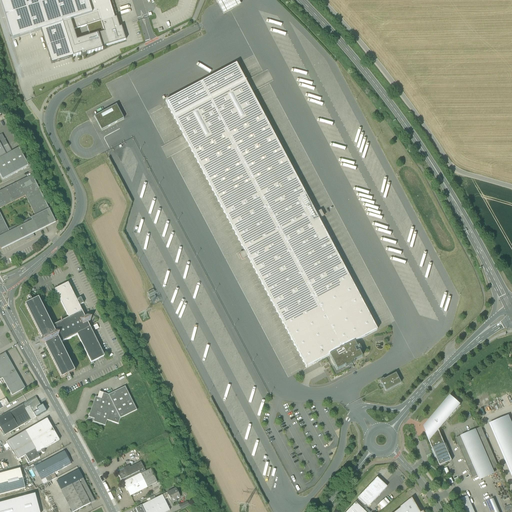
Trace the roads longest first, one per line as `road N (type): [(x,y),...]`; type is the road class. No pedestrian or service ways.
road 1 (unclassified): [(34,265),(70,230),(81,204),(49,125),(53,103),(197,26)]
road 2 (primary): [(488,265),(414,136),(300,0)]
road 3 (unclassified): [(321,0),(374,57),(454,171),(511,188)]
road 4 (track): [(452,360),(453,343),(485,302),(474,267),(414,165)]
road 5 (tertiary): [(113,511),(10,320)]
